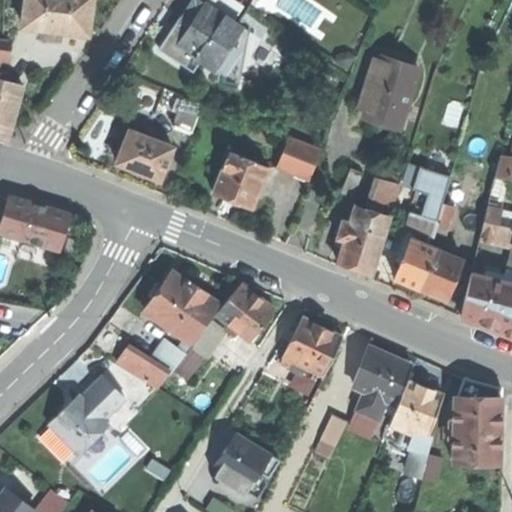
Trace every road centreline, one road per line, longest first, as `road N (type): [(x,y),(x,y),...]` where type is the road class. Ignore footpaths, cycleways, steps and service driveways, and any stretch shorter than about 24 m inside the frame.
road 1 (residential): [(511,367),(138,210)]
road 2 (residential): [(138,210),(83,311),(0,396)]
road 3 (residential): [(138,0),(44,135),(34,170)]
